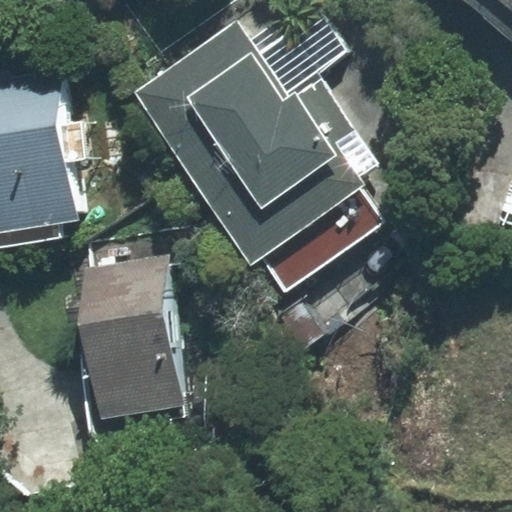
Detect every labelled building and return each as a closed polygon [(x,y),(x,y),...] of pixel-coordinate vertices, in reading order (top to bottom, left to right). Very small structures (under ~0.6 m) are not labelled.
[(511,0),(458,0),(511,46),(511,0)] [(257,3),(131,80),(269,303),(395,226),(257,3)] [(74,79),(0,85),(0,253),(93,245),(86,166),(102,164),(98,125),(79,127),(74,79)] [(173,253),(91,261),(100,351),(88,352),(99,457),(193,447),(173,253)] [(452,493),(399,488),(396,511),(465,511),(450,511),(452,493)]
